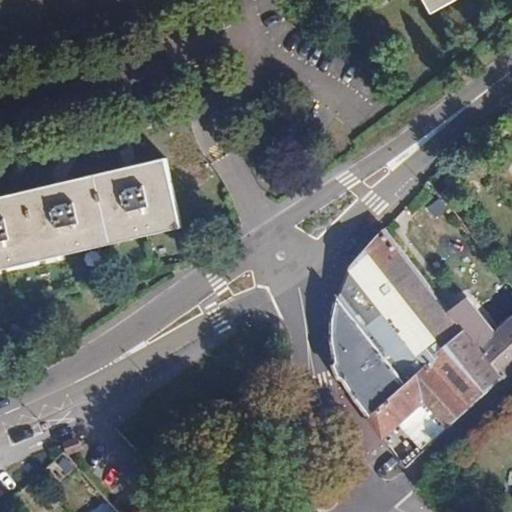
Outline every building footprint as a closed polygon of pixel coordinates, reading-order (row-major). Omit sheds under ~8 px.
[(457,0),(444,0),(430,8),(433,14),(457,0)] [(501,123),(490,131),(497,141),(508,134),(501,123)] [(0,198),(0,264),(181,221),(166,159),(144,165),(82,179),(0,198)] [(181,221),(0,264),(0,270),(182,228),(181,221)] [(443,276),(431,286),(395,241),(386,230),(368,250),(351,271),(339,297),(334,322),(333,340),(337,360),(345,380),(356,398),(370,416),(367,418),(383,439),(419,407),(425,401),(433,410),(438,415),(449,428),(503,378),(479,347),(445,304),(457,294),(443,276)] [(409,231),(395,241),(431,286),(443,276),(409,231)] [(511,318),(506,324),(479,347),(503,378),(511,369),(511,318)] [(427,416),(433,410),(425,401),(419,407),(427,416)] [(413,437),(425,450),(449,428),(438,415),(413,437)] [(82,450),(77,438),(65,442),(69,454),(82,450)]
